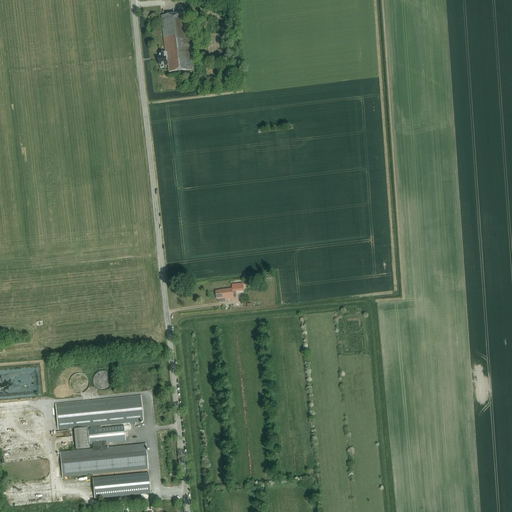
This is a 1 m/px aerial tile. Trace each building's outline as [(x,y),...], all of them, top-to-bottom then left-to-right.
[(169,72),(192,69),(187,12),(162,15),(166,52),(159,52),(160,58),(159,58),(158,60),(158,62),(159,63),(159,64),(160,64),(160,65),(161,68),(164,68),(164,65),(167,64),(167,60),(168,59),(169,72)] [(234,299),(233,292),(232,289),(220,290),(220,291),(215,291),(216,299),(218,299),(219,303),(225,302),(225,300),(234,299)] [(72,390),(85,391),(86,375),(72,375),(72,390)] [(90,448),(89,445),(93,445),(93,450),(60,453),(62,478),(148,470),(145,445),(106,449),(106,444),(125,442),(124,427),(101,429),(101,426),(143,422),(141,397),(55,405),(58,430),(91,427),(91,430),(88,431),(88,428),(74,429),(74,432),(76,447),(76,449),(90,448)] [(42,450),(5,452),(6,460),(23,459),(23,458),(43,456),(42,450)] [(148,474),(92,479),(94,499),(150,494),(148,474)]
